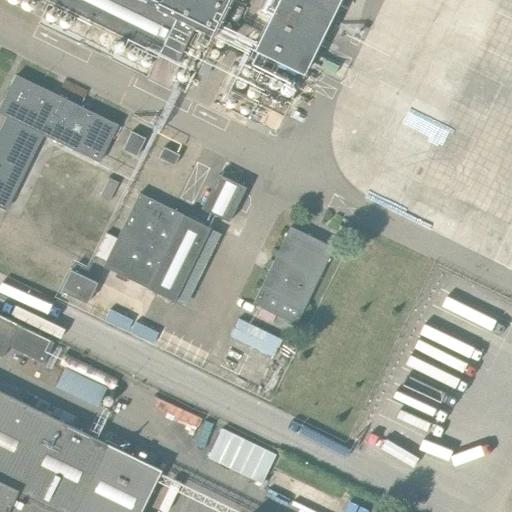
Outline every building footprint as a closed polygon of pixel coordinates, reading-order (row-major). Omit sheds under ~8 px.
[(213,36),(231,0),(49,0),(177,63),(195,27),(213,36)] [(278,0),(254,50),(304,75),(340,0),(278,0)] [(131,132),(122,150),(136,157),(145,139),(131,132)] [(158,158),(174,166),(179,155),(163,147),(158,158)] [(89,164),(79,159),(73,173),(82,178),(89,164)] [(219,174),(201,209),(229,223),(246,188),(219,174)] [(120,183),(111,179),(102,198),(110,202),(120,183)] [(139,193),(103,267),(175,302),(210,229),(139,193)] [(252,304),(296,325),(333,248),(290,227),(273,261),(268,259),(264,268),(269,270),(252,304)] [(108,253),(117,234),(109,230),(100,249),(108,253)] [(65,293),(92,305),(102,284),(75,272),(65,293)] [(110,308),(105,319),(128,330),(133,320),(133,319),(110,308)] [(52,347),(54,342),(18,324),(0,315),(0,341),(7,345),(44,363),(52,347)] [(278,354),(285,333),(239,317),(232,338),(278,354)] [(136,321),(131,331),(153,342),(158,332),(159,331),(136,320),(136,321)] [(64,367),(59,387),(103,399),(109,378),(64,367)] [(0,511),(141,511),(162,471),(0,391),(0,511)] [(223,425),(210,457),(266,480),(279,448),(223,425)]
